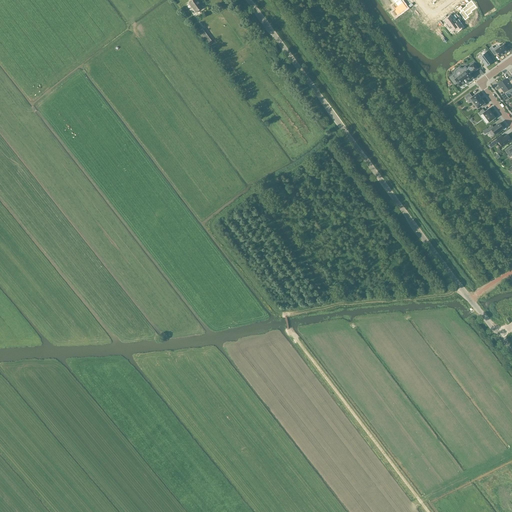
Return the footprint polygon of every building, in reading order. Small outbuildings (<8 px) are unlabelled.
[(197,0),(193,0),(189,3),(196,12),(203,7),(197,0)] [(393,0),(395,3),(396,4),(399,9),(396,11),(398,14),(407,8),(400,0),(393,0)] [(463,10),(459,13),(465,20),(469,17),(467,16),(472,12),(471,11),(477,8),(472,1),(466,5),(466,6),(462,9),(463,10)] [(450,16),(445,21),(447,24),(446,24),(450,29),(451,29),(452,30),(455,28),(457,31),(462,27),(458,22),(456,23),(450,16)] [(417,17),(407,24),(412,30),(422,23),(417,17)] [(209,43),(212,40),(203,29),(200,31),(209,43)] [(427,32),(423,35),(431,46),(441,39),(443,41),(444,40),(444,41),(448,39),(443,32),(438,36),(434,31),(429,35),(427,32)] [(492,47),(489,49),(495,55),(497,54),(500,57),(509,51),(504,44),(500,47),(499,45),(494,49),(492,47)] [(479,57),(486,67),(493,62),(486,52),(479,57)] [(473,77),(472,77),(470,74),(473,72),(473,73),(473,72),(477,69),(478,69),(478,68),(478,69),(474,64),(474,63),(473,63),(469,66),(469,67),(467,69),(465,67),(460,70),(461,71),(458,74),(457,73),(450,78),(455,84),(457,83),(459,86),(460,87),(460,86),(465,83),(465,82),(467,81),(468,81),(472,77),(472,78),(473,77)] [(506,79),(502,82),(509,91),(511,88),(511,79),(511,80),(509,82),(507,79),(506,79)] [(505,94),(509,91),(502,82),(498,85),(499,86),(500,88),(497,90),(505,101),(508,98),(505,94)] [(478,108),(484,103),(477,94),(473,97),(471,95),(466,98),(468,101),(468,100),(470,102),(472,100),(478,108)] [(483,109),(478,113),(480,115),(483,113),(489,122),(495,118),(492,114),(491,113),(491,112),(489,109),(485,112),(483,109)] [(499,132),(503,129),(499,123),(494,128),(492,125),(487,129),(489,131),(491,130),(495,135),(496,134),(496,135),(500,133),(499,132)] [(502,146),(511,140),(508,135),(503,138),(501,135),(497,139),(499,142),(502,146)]
